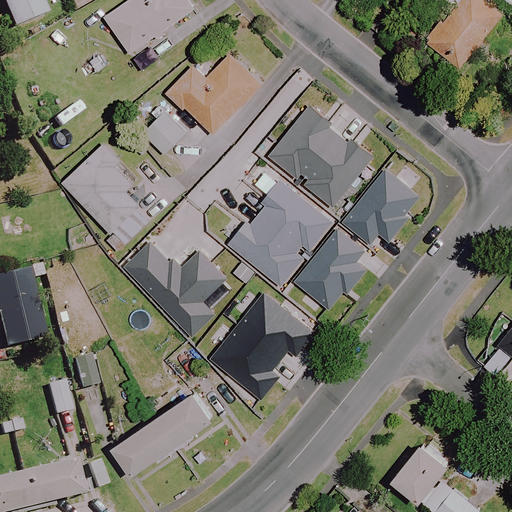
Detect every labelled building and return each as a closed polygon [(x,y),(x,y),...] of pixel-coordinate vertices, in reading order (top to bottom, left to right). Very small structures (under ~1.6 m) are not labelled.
[(44,15),(38,0),(0,0),(0,2),(11,29),(44,15)] [(195,10),(188,0),(125,0),(103,15),(130,54),(195,10)] [(503,14),(484,0),(441,0),(454,10),(443,23),(441,21),(425,42),(460,69),(503,14)] [(262,83),(230,54),(207,78),(193,66),(168,93),(214,135),(262,83)] [(336,120),(313,102),(272,153),(300,175),(303,171),(311,177),(307,182),(336,205),(377,153),(354,136),(352,139),(333,124),(336,120)] [(168,112),(148,130),(167,152),(187,134),(168,112)] [(105,144),(64,183),(109,231),(102,237),(116,252),(143,228),(130,214),(137,206),(123,191),(133,183),(117,166),(122,161),(105,144)] [(387,166),(346,220),(374,241),(382,231),(392,239),(412,214),(408,212),(423,194),(387,166)] [(250,218),(231,242),(285,284),(307,256),(300,251),(306,244),(313,249),(336,220),(281,178),(264,199),(268,202),(254,221),(250,218)] [(339,226),(296,278),(332,306),(346,288),(350,292),(370,267),(359,258),(367,249),(339,226)] [(153,239),(127,265),(194,334),(217,312),(206,299),(230,276),(202,248),(185,265),(176,256),(173,259),(153,239)] [(43,338),(26,267),(0,273),(0,337),(3,348),(43,338)] [(266,290),(214,356),(265,397),(282,375),(275,369),(291,349),(298,355),(317,331),(266,290)] [(184,346),(162,325),(149,338),(171,359),(184,346)] [(511,325),(481,365),(496,377),(511,357),(511,325)] [(84,344),(71,348),(75,362),(71,363),(79,390),(96,385),(84,344)] [(69,412),(61,379),(44,383),(53,416),(69,412)] [(213,420),(194,392),(114,446),(134,474),(213,420)] [(421,501),(450,463),(422,441),(393,480),(421,501)] [(0,511),(8,511),(78,496),(69,461),(0,477),(0,511)] [(477,511),(479,511),(449,486),(430,510),(432,511),(477,511)]
